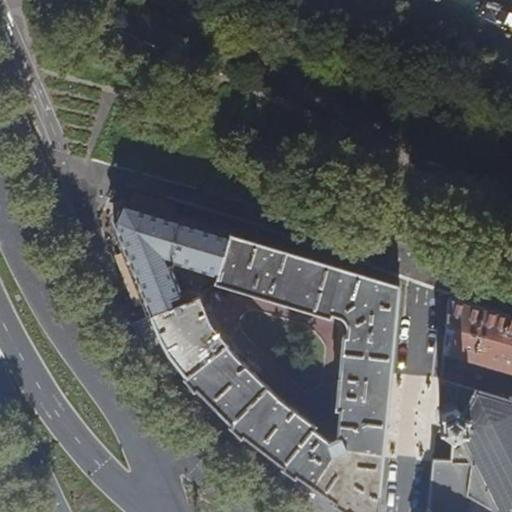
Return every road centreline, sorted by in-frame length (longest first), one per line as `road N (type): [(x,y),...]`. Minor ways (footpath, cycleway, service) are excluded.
road 1 (primary): [(137,425),(56,300),(0,176)]
road 2 (primary): [(0,341),(100,466),(154,511)]
road 3 (primary): [(0,360),(57,511)]
road 4 (primary): [(252,511),(137,425)]
